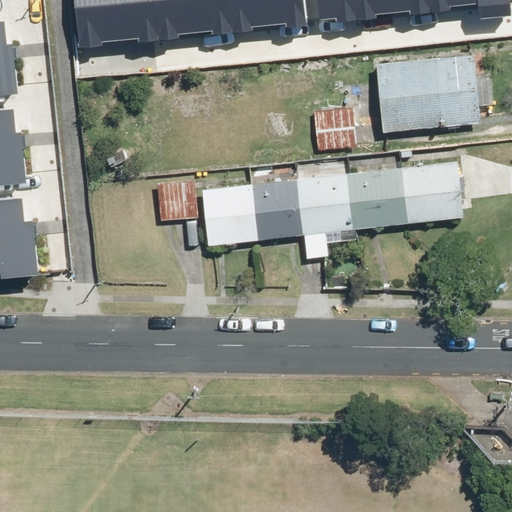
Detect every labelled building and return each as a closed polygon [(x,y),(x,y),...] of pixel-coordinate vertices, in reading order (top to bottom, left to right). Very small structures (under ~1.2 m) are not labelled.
[(118,0),(75,0),(81,48),(102,46),(102,41),(122,40),(118,0)] [(157,0),(118,0),(122,40),(140,38),(140,42),(161,40),(157,0)] [(157,0),(161,40),(179,39),(178,34),(197,32),(193,0),(157,0)] [(193,0),(197,32),(213,30),(213,34),(234,32),(230,0),(193,0)] [(230,0),(234,32),(252,31),(252,26),(269,24),(266,0),(230,0)] [(266,0),(269,24),(285,23),(286,28),(306,26),(303,0),(266,0)] [(353,0),(315,0),(318,19),(337,17),(338,22),(356,20),(353,0)] [(353,0),(356,20),(376,18),(376,14),(394,12),(392,0),(353,0)] [(392,0),(394,12),(410,11),(410,14),(431,12),(429,0),(392,0)] [(429,0),(431,12),(449,10),(449,6),(476,3),(475,0),(429,0)] [(477,19),(510,16),(508,0),(475,0),(476,3),(477,19)] [(0,94),(16,93),(11,44),(6,45),(4,22),(0,22),(0,94)] [(471,56),(373,64),(379,133),(477,125),(475,106),(492,105),(490,80),(473,82),(471,56)] [(354,108),(314,113),(318,150),(358,146),(354,108)] [(13,109),(0,110),(0,184),(26,182),(21,133),(15,134),(13,109)] [(456,161),(198,189),(201,219),(204,249),(463,221),(456,161)] [(194,178),(158,182),(162,220),(198,216),(194,178)] [(0,274),(1,274),(2,277),(37,274),(32,221),(24,222),(21,200),(0,202),(0,274)]
